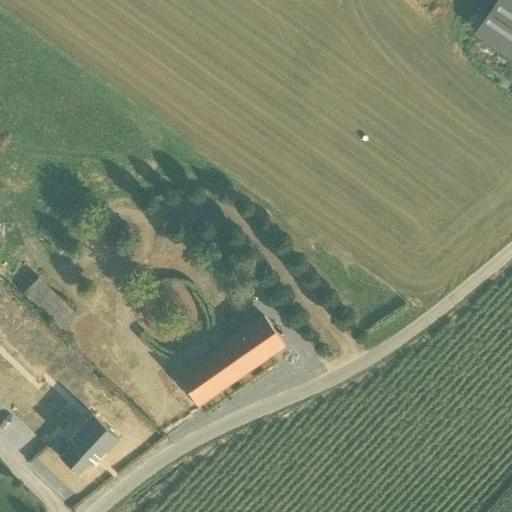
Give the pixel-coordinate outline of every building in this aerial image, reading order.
[(511,0),(499,0),(476,34),(511,59),(511,0)] [(229,264),(219,272),(231,288),(242,280),(229,264)] [(74,314),(37,277),(22,293),(59,329),(74,314)] [(174,374),(194,404),(282,344),(261,314),(174,374)] [(131,338),(122,327),(112,337),(121,347),(131,338)] [(43,444),(93,402),(70,374),(85,361),(74,348),(9,404),(43,444)] [(57,456),(77,474),(117,438),(89,413),(63,440),(68,445),(57,456)]
